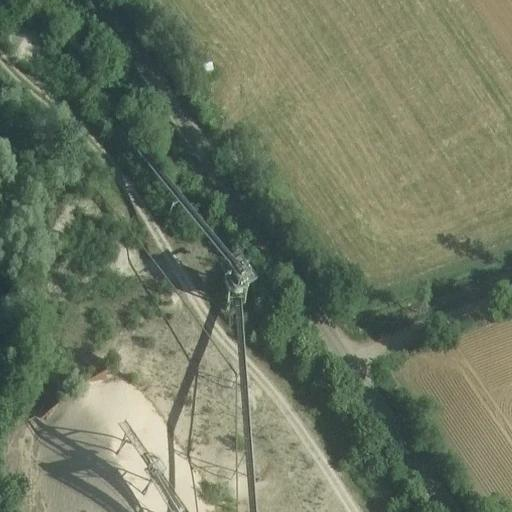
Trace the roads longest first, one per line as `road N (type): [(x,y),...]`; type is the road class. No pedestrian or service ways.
road 1 (unclassified): [(92,0),(449,511)]
road 2 (track): [(342,357),(511,290)]
